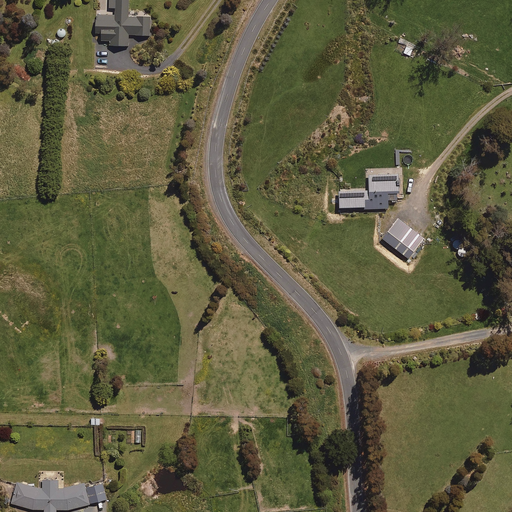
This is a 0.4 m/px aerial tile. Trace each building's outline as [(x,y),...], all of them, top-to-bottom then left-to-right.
[(149,35),(150,18),(129,17),(129,0),(109,0),(110,8),(116,9),(116,15),(98,14),(98,19),(97,19),(96,33),(102,33),(102,40),(112,40),(111,45),(128,45),(129,34),(149,35)] [(107,0),(97,0),(98,8),(108,8),(107,0)] [(70,31),(61,26),(51,45),(59,50),(70,31)] [(415,50),(407,46),(403,54),(412,58),(415,50)] [(364,209),(389,208),(388,194),(400,194),(399,174),(368,175),(369,190),(338,192),(339,208),(364,207),(364,209)] [(399,218),(383,239),(409,259),(425,238),(399,218)] [(56,511),(56,510),(67,510),(90,505),(84,483),(63,488),(59,488),(59,480),(42,480),(42,488),(38,488),(17,482),(11,503),(33,510),(44,510),(44,511),(56,511)] [(103,484),(86,488),(90,504),(107,500),(103,484)]
